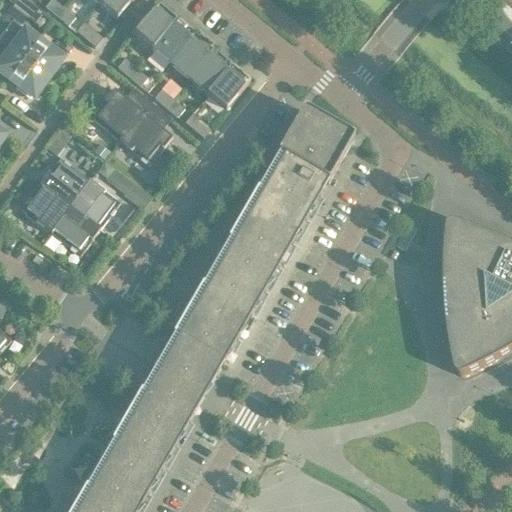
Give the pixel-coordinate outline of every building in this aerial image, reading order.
[(35,26),(43,15),(24,0),(19,0),(13,9),(35,26)] [(103,0),(98,7),(116,22),(134,0),(103,0)] [(57,19),(64,10),(52,1),(45,9),(57,19)] [(152,52),(176,23),(158,7),(134,36),(152,52)] [(64,10),(57,19),(68,28),(75,20),(64,10)] [(152,52),(170,67),(195,38),(176,23),(152,52)] [(94,50),(103,40),(84,24),(75,34),(94,50)] [(10,52),(47,80),(50,76),(51,77),(58,67),(58,66),(62,61),(60,60),(62,57),(48,47),(46,50),(38,44),(39,43),(26,34),(25,34),(19,29),(11,39),(17,44),(10,52)] [(170,67),(189,82),(213,53),(195,38),(170,67)] [(47,80),(10,52),(0,44),(0,74),(10,82),(18,87),(16,90),(29,101),(32,98),(33,99),(37,94),(38,94),(45,84),(47,80)] [(189,82),(207,98),(232,69),(213,53),(189,82)] [(129,79),(136,71),(124,61),(117,70),(129,79)] [(232,69),(207,98),(225,113),(250,84),(232,69)] [(136,71),(129,79),(141,89),(148,81),(136,71)] [(119,145),(152,106),(133,90),(124,101),(114,92),(90,120),(119,145)] [(166,110),(173,102),(161,92),(154,100),(166,110)] [(173,102),(166,110),(177,120),(184,111),(173,102)] [(152,106),(119,145),(149,169),(172,141),(162,133),(171,122),(152,106)] [(139,511),(205,399),(353,141),(303,112),(173,340),(157,368),(141,396),(73,511),(139,511)] [(184,125),(202,141),(203,141),(211,132),(192,116),(184,125)] [(61,132),(46,151),(56,158),(70,139),(61,132)] [(40,188),(70,210),(90,184),(60,161),(40,188)] [(104,165),(97,173),(105,179),(112,171),(104,165)] [(70,210),(100,233),(120,206),(90,184),(70,210)] [(70,210),(40,188),(20,214),(50,236),(70,210)] [(70,210),(50,236),(80,259),(100,233),(70,210)] [(511,246),(501,242),(495,240),(486,237),(478,235),(470,233),(461,232),(460,232),(459,232),(457,233),(455,234),(454,236),(454,238),(453,243),(453,248),(453,254),(453,259),(454,265),(456,270),(457,272),(459,277),(462,281),(465,286),(467,319),(465,320),(461,323),(458,327),(456,330),(455,331),(454,335),(453,338),(452,342),(452,346),(452,350),(457,374),(458,375),(459,377),(461,378),(463,378),(464,379),(466,378),(489,367),(492,365),(495,363),(498,360),(500,357),(502,353),(503,350),(504,346),(505,342),(505,338),(511,333),(511,246)] [(83,263),(76,273),(86,280),(93,271),(83,263)] [(1,302),(0,303),(0,319),(1,320),(9,309),(1,302)] [(0,333),(0,355),(11,344),(0,333)] [(100,390),(92,401),(107,411),(115,400),(100,390)]
